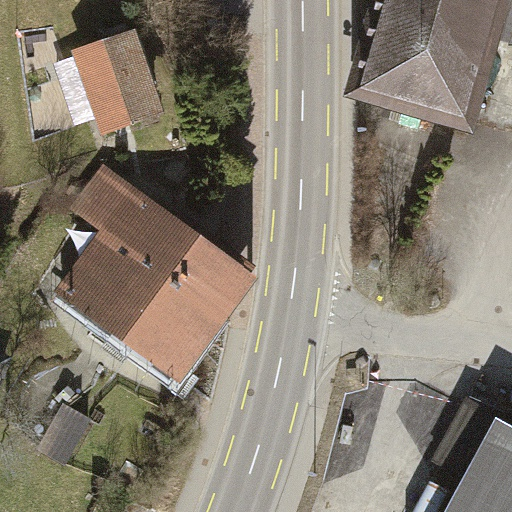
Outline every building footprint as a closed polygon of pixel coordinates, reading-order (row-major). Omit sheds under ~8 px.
[(511,0),(372,0),(346,96),(472,131),(495,45),(511,49),(511,0)] [(136,32),(74,53),(103,135),(164,114),(136,32)] [(74,208),(101,228),(229,321),(259,280),(104,167),(74,208)] [(186,379),(229,321),(101,228),(58,289),(186,379)] [(0,352),(0,389),(3,391),(14,357),(0,352)] [(511,511),(511,419),(472,397),(438,458),(471,477),(450,511),(511,511)] [(95,425),(66,407),(38,450),(67,468),(95,425)] [(122,511),(126,506),(102,493),(92,511),(122,511)]
